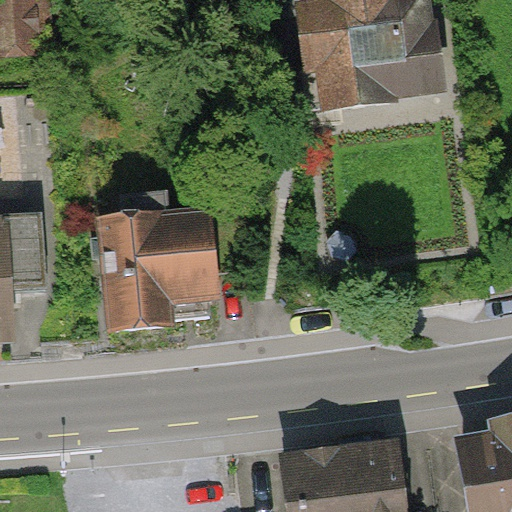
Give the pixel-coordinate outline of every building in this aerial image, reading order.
[(0,0),(0,40),(42,39),(40,0),(0,0)] [(369,0),(309,8),(324,122),(456,105),(442,0),(369,0)] [(226,313),(219,218),(110,226),(119,346),(185,341),(183,317),(226,313)] [(0,352),(22,351),(13,225),(0,226),(0,352)] [(511,511),(511,446),(459,454),(467,511),(511,511)] [(415,511),(409,456),(286,471),(290,511),(415,511)]
